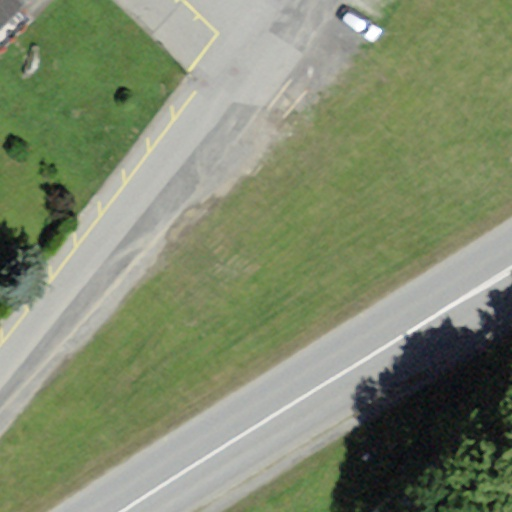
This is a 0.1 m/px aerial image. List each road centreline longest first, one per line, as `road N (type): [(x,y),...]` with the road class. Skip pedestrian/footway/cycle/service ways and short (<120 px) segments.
road 1 (secondary): [(130,511),(511,270)]
road 2 (residential): [(278,56),(0,385)]
